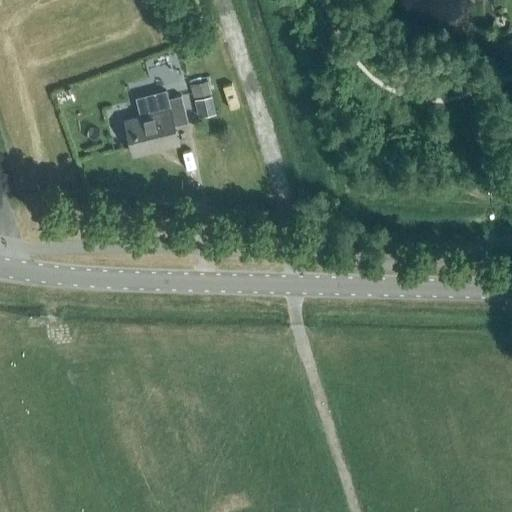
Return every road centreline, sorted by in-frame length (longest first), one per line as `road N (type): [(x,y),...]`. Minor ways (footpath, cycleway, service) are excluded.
road 1 (tertiary): [(511,291),(67,279),(0,268)]
road 2 (track): [(294,284),(274,157),(221,0)]
